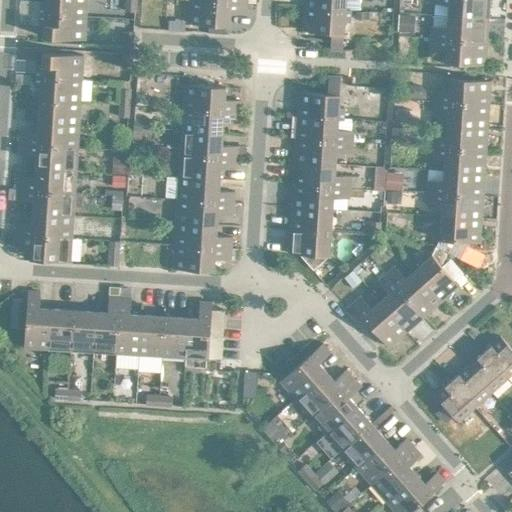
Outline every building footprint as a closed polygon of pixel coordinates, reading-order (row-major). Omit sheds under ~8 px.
[(240,0),(183,0),(183,12),(203,13),(219,14),(223,14),(224,2),(240,3),(240,0)] [(298,0),(297,19),(325,21),(324,38),(336,39),(337,22),(338,22),(339,9),(344,10),(344,0),(298,0)] [(80,4),(34,1),(34,12),(39,13),(38,25),(79,28),(80,4)] [(393,3),(392,20),(408,20),(409,4),(393,3)] [(425,15),(424,26),(481,30),(482,7),(442,5),(441,16),(425,15)] [(163,8),(163,19),(179,19),(179,9),(163,8)] [(203,13),(202,21),(218,22),(219,14),(203,13)] [(118,35),(127,36),(128,20),(119,19),(118,35)] [(481,30),(424,26),(424,37),(440,39),(439,51),(479,54),(481,30)] [(31,53),(30,64),(76,67),(78,43),(37,41),(36,53),(31,53)] [(117,57),(125,57),(126,42),(118,41),(117,57)] [(35,76),(34,87),(75,90),(76,67),(30,64),(30,75),(35,76)] [(293,80),(292,104),(332,106),(332,107),(337,108),(338,96),(333,95),(334,83),(333,83),(334,66),(323,65),(321,82),(293,80)] [(427,78),(426,90),(483,93),(485,70),(444,67),(443,79),(427,78)] [(179,73),(177,96),(234,100),(235,89),(219,88),(219,75),(179,73)] [(404,73),(404,87),(420,87),(420,79),(415,74),(404,73)] [(115,77),(114,92),(123,93),(124,77),(115,77)] [(34,87),(33,110),(73,112),(75,90),(34,87)] [(442,102),(441,113),(482,116),(483,93),(426,90),(426,101),(442,102)] [(123,93),(114,92),(114,105),(122,105),(123,93)] [(177,96),(176,119),(216,122),(217,110),(233,111),(234,100),(177,96)] [(390,98),(389,107),(400,108),(400,98),(390,98)] [(292,104),(290,127),(347,130),(348,119),(331,118),(332,107),(332,106),(292,104)] [(16,120),(15,132),(72,135),(73,112),(33,110),(32,121),(16,120)] [(424,124),(423,135),(480,139),(482,116),(441,113),(440,125),(424,124)] [(387,116),(387,127),(396,127),(397,116),(387,116)] [(176,119),(174,142),(231,145),(232,134),(216,133),(216,122),(176,119)] [(290,127),(289,149),(329,152),(330,140),(346,141),(347,130),(290,127)] [(31,144),(30,155),(70,158),(72,135),(15,132),(15,143),(31,144)] [(439,147),(438,159),(479,162),(480,139),(423,135),(423,146),(439,147)] [(174,142),(173,165),(214,167),(214,156),(230,157),(231,145),(174,142)] [(107,144),(107,162),(125,162),(125,144),(107,144)] [(289,149),(287,172),(344,176),(345,165),(328,163),(329,152),(289,149)] [(12,177),(69,181),(70,158),(30,155),(29,167),(13,166),(13,169),(12,177)] [(421,169),(421,181),(477,184),(479,162),(438,159),(437,170),(421,169)] [(380,160),(379,178),(396,179),(397,162),(380,160)] [(107,164),(106,174),(119,175),(119,164),(107,164)] [(173,165),(172,187),(228,191),(229,180),(213,179),(214,167),(173,165)] [(345,165),(344,176),(357,177),(357,169),(353,165),(345,165)] [(287,172),(286,195),(326,197),(327,186),(343,187),(344,176),(287,172)] [(2,176),(1,188),(12,188),(12,177),(2,176)] [(28,189),(27,201),(67,203),(69,181),(12,177),(12,188),(28,189)] [(381,180),(381,192),(391,192),(391,186),(395,186),(396,181),(381,180)] [(436,193),(435,204),(476,207),(477,184),(421,181),(420,192),(436,193)] [(107,183),(106,198),(116,198),(117,184),(107,183)] [(172,187),(170,210),(211,213),(211,201),(227,202),(228,191),(172,187)] [(286,195),(284,218),(325,220),(326,197),(286,195)] [(10,211),(9,222),(66,226),(67,203),(27,201),(26,212),(10,211)] [(434,228),(430,236),(441,241),(447,229),(474,230),(476,207),(435,204),(434,228)] [(170,210),(169,233),(225,236),(226,225),(210,224),(211,213),(170,210)] [(364,223),(373,223),(374,211),(365,210),(364,223)] [(325,220),(284,218),(283,241),(293,242),(307,258),(323,244),(325,220)] [(66,226),(9,222),(9,224),(9,233),(9,234),(25,235),(24,247),(64,250),(66,226)] [(225,236),(169,233),(167,256),(208,259),(208,247),(224,248),(225,236)] [(225,236),(224,248),(233,248),(234,237),(225,236)] [(426,243),(408,259),(435,289),(453,274),(435,254),(441,241),(430,236),(426,243)] [(389,255),(380,262),(418,305),(435,289),(408,259),(399,267),(389,255)] [(347,259),(338,266),(347,276),(355,269),(347,259)] [(383,282),(374,289),(401,320),(418,305),(380,262),(372,269),(383,282)] [(103,275),(103,284),(114,285),(114,275),(103,275)] [(114,275),(114,285),(125,286),(126,276),(114,275)] [(18,336),(42,337),(45,297),(33,296),(34,280),(22,279),(18,336)] [(87,340),(110,341),(114,285),(103,284),(102,300),(90,299),(87,340)] [(110,341),(133,343),(136,302),(124,302),(125,286),(114,285),(110,341)] [(401,320),(374,289),(365,297),(355,285),(346,293),(383,335),(401,320)] [(4,314),(17,315),(19,287),(5,286),(4,314)] [(181,305),(178,346),(202,347),(206,291),(194,290),(193,306),(181,305)] [(42,337),(65,339),(67,298),(45,297),(42,337)] [(65,339),(87,340),(90,299),(67,298),(65,339)] [(133,343),(156,344),(158,304),(136,302),(133,343)] [(156,344),(178,346),(181,305),(158,304),(156,344)] [(495,325),(478,340),(502,367),(511,357),(511,340),(509,341),(495,325)] [(274,369),(290,387),(320,360),(313,351),(325,341),(317,332),(274,369)] [(478,340),(462,354),(485,381),(502,367),(478,340)] [(462,354),(445,368),(469,395),(485,381),(462,354)] [(290,387),(305,404),(347,367),(340,358),(328,369),(320,360),(290,387)] [(238,360),(237,385),(250,385),(251,360),(238,360)] [(305,404),(320,421),(350,394),(343,386),(355,375),(347,367),(305,404)] [(469,395),(445,368),(429,383),(438,394),(430,401),(439,411),(447,404),(452,410),(469,395)] [(49,387),(62,387),(62,379),(50,378),(49,387)] [(62,379),(62,387),(74,388),(75,379),(62,379)] [(140,392),(153,393),(153,385),(141,384),(140,392)] [(153,385),(153,393),(165,394),(166,385),(153,385)] [(320,421),(335,438),(365,411),(350,394),(320,421)] [(274,401),(256,417),(271,434),(277,429),(289,418),(274,401)] [(511,410),(503,417),(511,427),(511,410)] [(335,438),(350,455),(380,429),(365,411),(335,438)] [(350,455),(365,472),(408,435),(400,427),(388,437),(380,429),(350,455)] [(277,429),(271,434),(277,441),(282,436),(277,429)] [(365,472),(380,489),(411,463),(403,454),(415,443),(408,435),(365,472)] [(511,451),(503,460),(511,470),(511,438),(507,443),(511,448),(511,451)] [(323,451),(309,463),(318,473),(332,460),(323,451)] [(293,459),(301,468),(308,462),(299,453),(293,459)] [(411,463),(380,489),(396,507),(438,470),(430,461),(418,471),(411,463)] [(308,462),(301,468),(309,478),(316,472),(308,462)] [(331,478),(320,489),(331,502),(343,491),(331,478)]
